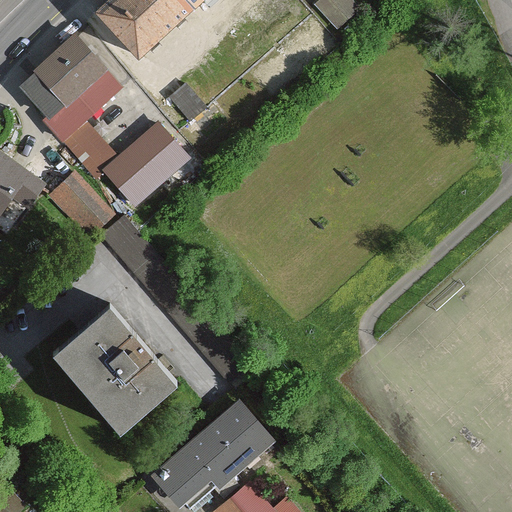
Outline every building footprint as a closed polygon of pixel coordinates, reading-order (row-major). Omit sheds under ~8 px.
[(108,0),(97,11),(139,56),(200,0),(108,0)] [(348,0),(320,0),(318,3),(338,26),(357,9),(348,0)] [(83,118),(120,85),(75,36),(62,48),(22,84),(49,114),(44,119),(61,138),(83,118)] [(186,83),(170,97),(190,120),(206,107),(186,83)] [(105,170),(118,158),(83,118),(61,138),(96,178),(105,170)] [(118,158),(105,170),(133,202),(187,156),(159,123),(118,158)] [(43,182),(0,151),(0,227),(7,233),(43,182)] [(75,172),(51,194),(90,235),(113,213),(75,172)] [(124,214),(103,232),(237,386),(257,369),(207,312),(216,305),(196,283),(189,289),(124,214)] [(110,303),(53,352),(120,430),(177,381),(174,376),(114,307),(110,303)] [(236,402),(159,468),(188,502),(265,435),(236,402)] [(246,478),(210,509),(212,511),(300,511),(285,493),(270,506),(246,478)]
